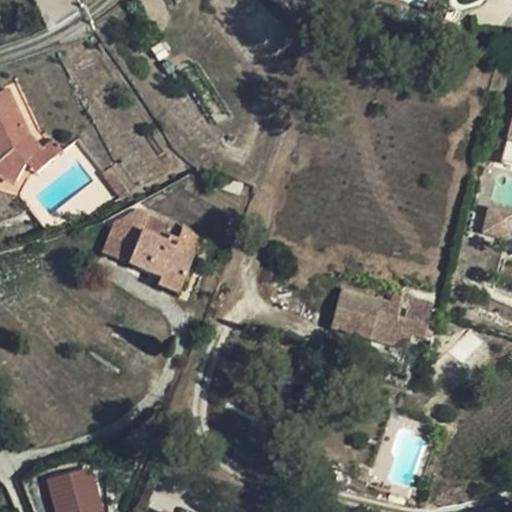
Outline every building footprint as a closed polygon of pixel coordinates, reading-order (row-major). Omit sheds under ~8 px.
[(0,92),(0,189),(20,196),(32,173),(24,164),(41,149),(29,134),(8,89),(0,92)] [(511,109),(499,159),(511,162),(511,109)] [(24,164),(32,173),(33,175),(63,148),(54,138),(41,149),(24,164)] [(211,185),(220,188),(223,178),(214,176),(211,185)] [(243,182),(223,176),(223,178),(220,188),(241,193),(243,182)] [(511,211),(488,206),(483,231),(507,236),(511,214),(511,211)] [(128,264),(149,214),(136,209),(114,223),(102,253),(128,264)] [(170,223),(149,214),(128,264),(160,278),(156,287),(177,295),(195,252),(193,252),(176,245),(163,239),(170,223)] [(185,225),(176,245),(193,252),(199,238),(185,225)] [(341,316),(379,327),(384,309),(404,315),(410,296),(352,280),(341,316)] [(384,309),(379,327),(400,332),(404,315),(384,309)] [(103,511),(92,466),(46,478),(54,511),(103,511)]
